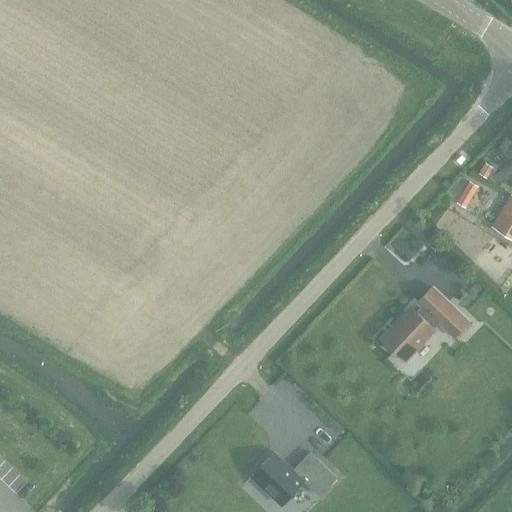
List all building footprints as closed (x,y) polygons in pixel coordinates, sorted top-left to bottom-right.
[(485,163),(478,173),(486,178),(492,168),(485,163)] [(446,188),(450,184),(445,180),(441,184),(446,188)] [(511,232),(511,197),(493,228),(509,237),(511,232)] [(476,283),(470,290),(477,296),(483,289),(476,283)] [(410,306),(380,338),(404,361),(434,329),(434,328),(439,322),(454,336),(468,322),(431,288),(417,302),(421,305),(415,311),(410,306)] [(336,477),(315,458),(314,459),(315,460),(308,467),(307,466),(307,467),(308,468),(301,475),(300,474),(299,476),(273,452),(261,466),(263,468),(256,475),(254,473),(244,484),(251,477),(281,505),(304,481),(319,495),(336,477)]
